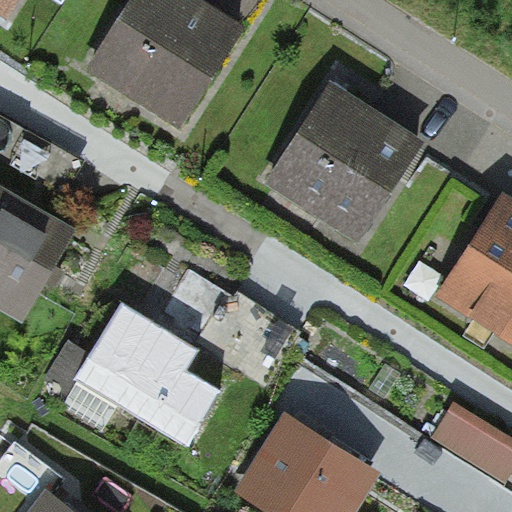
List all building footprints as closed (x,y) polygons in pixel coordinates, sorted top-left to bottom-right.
[(0,0),(0,19),(8,24),(22,0),(0,0)] [(130,0),(85,72),(182,132),(246,31),(196,0),(130,0)] [(268,187),(363,246),(427,146),(331,86),(268,187)] [(77,235),(0,188),(0,310),(23,325),(52,277),(77,235)] [(439,298),(511,343),(511,202),(502,197),(439,298)] [(239,292),(188,261),(149,323),(123,307),(92,358),(77,381),(78,382),(187,449),(220,395),(187,375),(204,348),(238,295),(239,292)] [(300,334),(238,295),(204,348),(267,387),(300,334)] [(77,381),(92,358),(70,343),(44,382),(57,391),(52,399),(62,406),(78,382),(77,381)] [(511,476),(511,437),(455,403),(432,439),(507,485),(511,476)] [(235,496),(261,511),(357,511),(380,476),(285,417),(235,496)] [(68,511),(46,495),(32,511),(68,511)]
